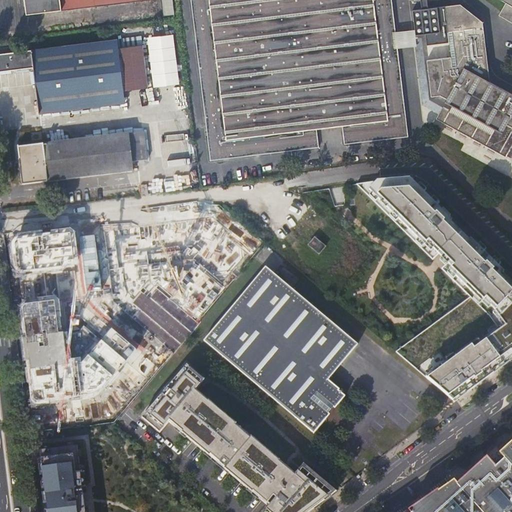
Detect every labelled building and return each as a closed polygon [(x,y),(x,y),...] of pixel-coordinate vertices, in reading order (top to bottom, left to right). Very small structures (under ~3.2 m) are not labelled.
[(140,0),(25,0),(27,15),(140,0)] [(162,0),(165,19),(179,17),(176,0),(162,0)] [(191,0),(210,160),(409,136),(392,0),(191,0)] [(401,0),(403,12),(447,5),(440,0),(401,0)] [(511,121),(508,120),(511,110),(511,98),(485,86),(475,24),(456,11),(406,17),(410,42),(419,40),(421,51),(443,48),(445,63),(421,66),(426,102),(419,103),(422,118),(511,165),(511,121)] [(173,34),(146,38),(154,88),(180,84),(173,34)] [(118,49),(117,39),(0,53),(0,71),(33,68),(39,114),(124,104),(123,98),(129,97),(129,91),(148,89),(142,46),(118,49)] [(410,42),(419,103),(426,102),(421,66),(445,63),(443,48),(421,51),(419,40),(410,42)] [(144,133),(130,134),(133,163),(148,161),(144,133)] [(24,186),(134,172),(133,163),(130,134),(19,148),(24,186)] [(397,352),(457,401),(511,359),(511,281),(504,274),(505,272),(472,239),(471,241),(452,222),(453,221),(411,179),(374,182),(358,184),(472,297),(397,352)] [(208,211),(125,314),(163,344),(246,242),(208,211)] [(328,246),(316,236),(309,244),(321,254),(328,246)] [(327,383),(360,344),(268,267),(204,343),(315,435),(346,399),(327,383)] [(69,345),(31,349),(38,415),(127,405),(122,365),(72,371),(69,345)] [(187,365),(142,418),(160,432),(169,422),(269,506),(264,511),(309,511),(336,492),(304,464),(300,469),(291,461),(286,467),(195,390),(205,379),(187,365)] [(511,511),(511,441),(492,458),(487,452),(455,479),(453,477),(411,511),(511,511)] [(85,511),(77,446),(41,450),(48,511),(85,511)]
